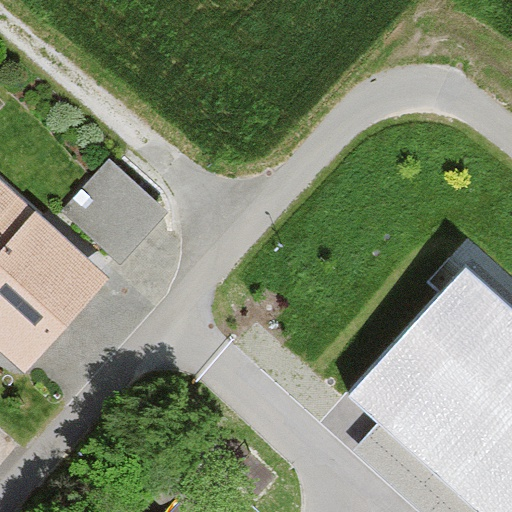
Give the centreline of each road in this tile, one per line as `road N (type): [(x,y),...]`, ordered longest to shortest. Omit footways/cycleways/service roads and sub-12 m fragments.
road 1 (residential): [(248,219),(0,506)]
road 2 (track): [(248,219),(0,14)]
